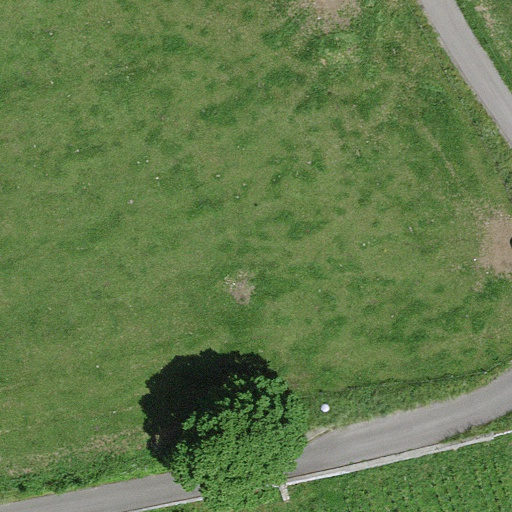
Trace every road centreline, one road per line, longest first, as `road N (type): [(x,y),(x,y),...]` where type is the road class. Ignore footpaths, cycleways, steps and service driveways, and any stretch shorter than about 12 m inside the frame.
road 1 (unclassified): [(35,511),(194,483),(482,412),(511,393)]
road 2 (unclassified): [(511,129),(436,0)]
